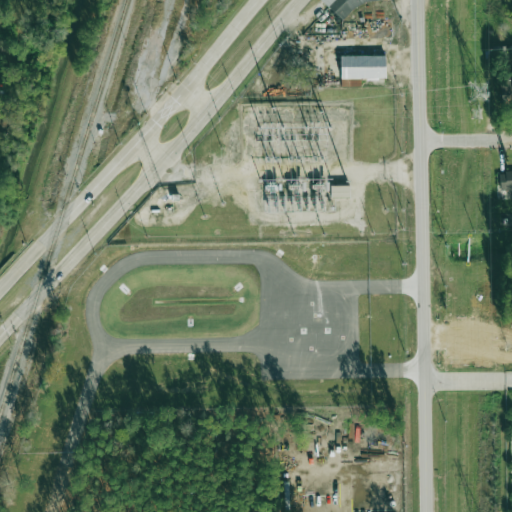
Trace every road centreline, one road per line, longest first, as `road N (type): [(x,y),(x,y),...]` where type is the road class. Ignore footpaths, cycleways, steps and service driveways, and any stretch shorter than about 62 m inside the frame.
road 1 (tertiary): [(418,0),(425,511)]
road 2 (secondary): [(0,334),(161,170),(304,0)]
road 3 (secondary): [(258,0),(0,287)]
